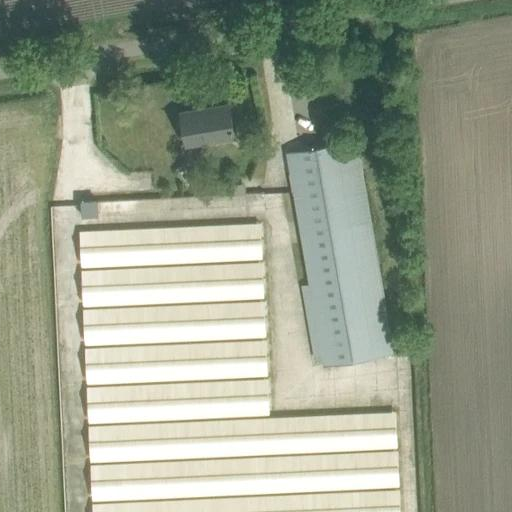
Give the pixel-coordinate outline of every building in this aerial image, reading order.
[(234,135),(233,123),(229,103),(182,112),(187,144),(234,135)] [(356,139),(288,151),(324,360),(394,352),(356,139)] [(244,181),(244,191),(256,191),(256,181),(244,181)] [(82,215),(99,214),(98,198),(81,199),(82,215)] [(260,221),(80,230),(82,264),(262,256),(260,221)] [(83,303),(264,295),(262,261),(82,269),(83,303)] [(265,299),(84,308),(86,342),(267,334),(265,299)] [(87,381),(268,373),(266,338),(86,346),(87,381)] [(89,420),(269,412),(268,377),(88,385),(89,420)] [(91,459),(398,445),(396,410),(89,424),(91,459)] [(398,449),(91,463),(93,498),(400,484),(398,449)] [(94,511),(401,511),(400,488),(94,502),(94,511)]
